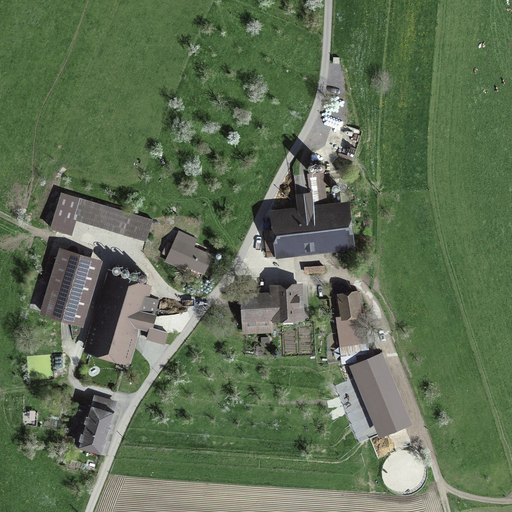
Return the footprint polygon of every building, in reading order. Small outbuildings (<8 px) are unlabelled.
[(294,175),(298,214),(274,217),(275,230),(265,231),(269,256),(278,255),(278,250),(283,249),(284,257),(293,256),(292,248),(349,242),(345,209),(326,211),(322,172),(294,175)] [(147,239),(152,219),(61,192),(50,227),(70,233),(75,217),(147,239)] [(180,231),(167,260),(184,269),(187,264),(203,271),(210,256),(190,247),(189,243),(192,237),(180,231)] [(167,242),(162,253),(168,256),(173,244),(167,242)] [(73,321),(92,259),(61,249),(42,312),(73,321)] [(87,346),(124,357),(134,322),(151,327),(151,328),(148,337),(163,343),(167,334),(151,327),(155,316),(154,315),(158,300),(142,295),(145,286),(113,277),(101,318),(96,316),(87,346)] [(243,296),(245,320),(237,320),(237,327),(261,326),(260,318),(299,316),(297,286),(275,288),(275,294),(243,296)] [(339,308),(341,324),(359,321),(357,312),(362,311),(360,292),(341,295),(343,307),(339,308)] [(341,344),(366,340),(365,329),(339,333),(341,344)] [(242,331),(215,332),(216,351),(243,350),(242,331)] [(378,365),(383,380),(393,377),(388,363),(378,365)] [(83,406),(72,440),(106,450),(116,416),(83,406)]
